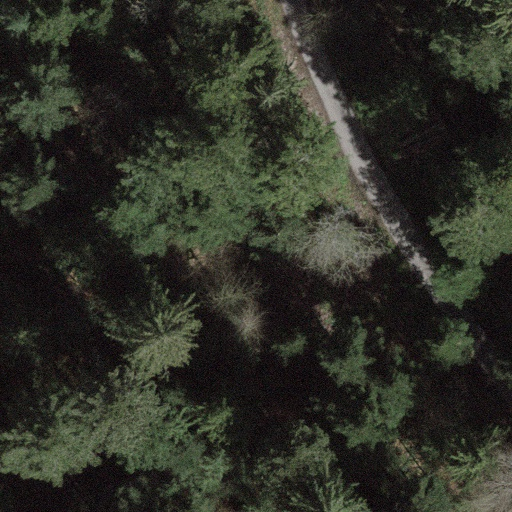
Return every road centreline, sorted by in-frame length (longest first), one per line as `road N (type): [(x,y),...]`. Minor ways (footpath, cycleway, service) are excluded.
road 1 (track): [(344,65),(209,292),(64,511)]
road 2 (unclassified): [(315,0),(398,180),(511,353)]
